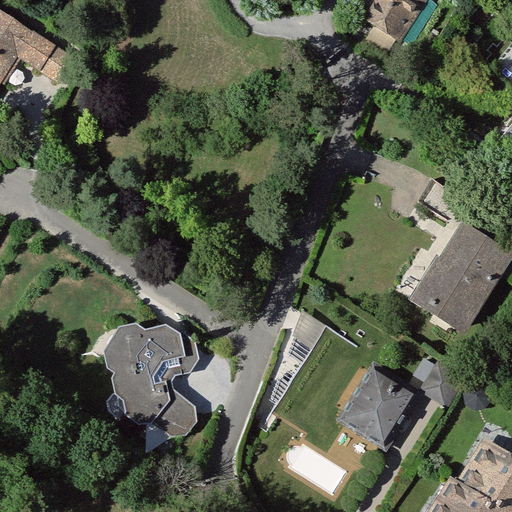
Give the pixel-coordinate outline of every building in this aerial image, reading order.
[(378,0),(366,20),(397,41),(423,0),(427,0),(428,0),(427,0),(378,0)] [(0,82),(17,56),(40,71),(54,49),(0,15),(0,82)] [(508,258),(464,230),(419,300),(465,329),(508,258)] [(154,419),(168,400),(166,387),(152,389),(151,380),(161,363),(177,359),(174,342),(158,332),(150,334),(146,340),(136,334),(124,337),(112,355),(115,367),(126,374),(121,383),(123,393),(131,399),(134,414),(142,420),(154,419)] [(182,339),(174,342),(177,359),(161,363),(151,380),(152,389),(166,387),(168,400),(173,395),(170,393),(168,383),(175,374),(189,371),(196,360),(193,346),(182,339)] [(463,379),(440,365),(423,391),(434,397),(447,406),(463,379)] [(420,396),(376,369),(342,421),(387,449),(420,396)] [(192,411),(173,395),(168,400),(154,419),(173,434),(186,433),(194,422),(192,411)] [(511,511),(511,460),(491,448),(464,487),(502,511),(511,511)] [(502,511),(464,487),(457,484),(439,511),(502,511)]
